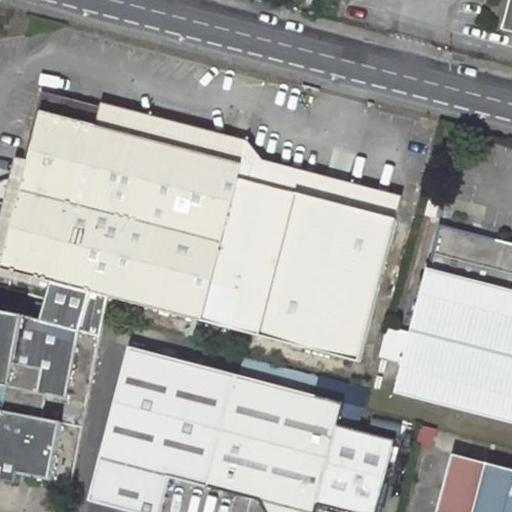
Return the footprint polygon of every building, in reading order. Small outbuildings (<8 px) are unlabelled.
[(511,0),(510,0),(501,32),(511,34),(511,0)] [(248,148),(49,95),(44,115),(243,168),(248,148)] [(110,297),(204,322),(237,328),(363,362),(398,222),(239,183),(243,168),(44,115),(5,270),(55,283),(49,303),(95,314),(107,317),(110,297)] [(398,222),(404,199),(264,163),(248,148),(243,168),(239,183),(398,222)] [(511,243),(441,225),(414,334),(407,363),(400,394),(511,423),(511,243)] [(0,480),(23,485),(25,476),(76,486),(107,317),(95,314),(49,303),(49,305),(38,302),(36,311),(46,313),(44,322),(25,317),(0,312),(0,480)] [(407,363),(414,334),(391,328),(383,357),(407,363)] [(349,406),(132,351),(93,502),(134,511),(163,511),(172,480),(267,504),(271,511),(321,511),(323,504),(345,509),(365,430),(344,425),(349,406)] [(422,426),(417,445),(432,449),(437,429),(422,426)] [(365,430),(345,509),(355,511),(381,511),(400,440),(365,430)] [(511,511),(511,469),(455,455),(440,511),(511,511)]
